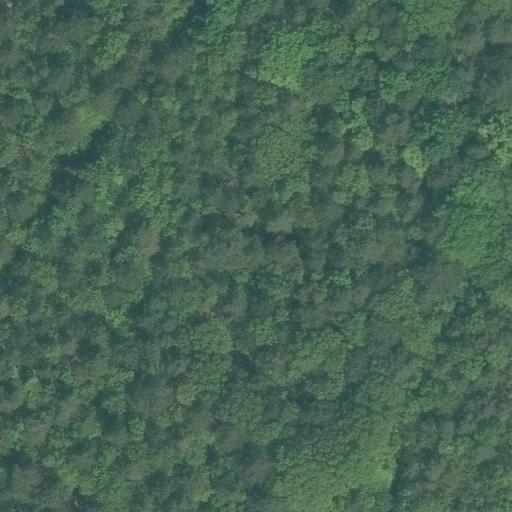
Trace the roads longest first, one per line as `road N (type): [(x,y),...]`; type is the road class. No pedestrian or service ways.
road 1 (track): [(383,511),(511,150)]
road 2 (track): [(0,118),(62,183),(211,0)]
road 3 (track): [(243,0),(505,166)]
road 4 (track): [(0,286),(62,183)]
